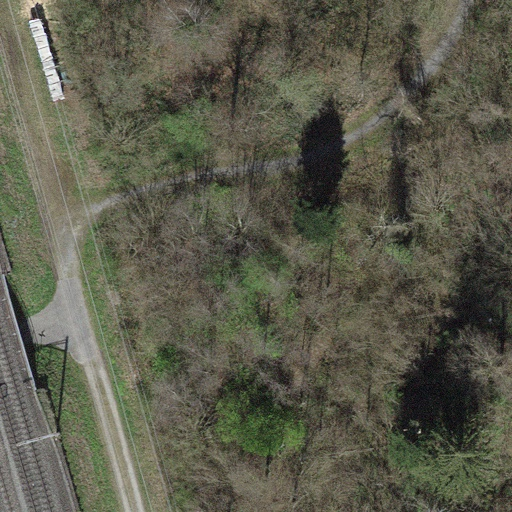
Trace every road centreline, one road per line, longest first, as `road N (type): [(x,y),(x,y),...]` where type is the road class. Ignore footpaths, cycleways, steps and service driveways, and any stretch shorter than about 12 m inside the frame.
road 1 (track): [(64,320),(79,251),(107,212),(327,101),(457,0)]
road 2 (track): [(135,511),(100,383),(64,320)]
